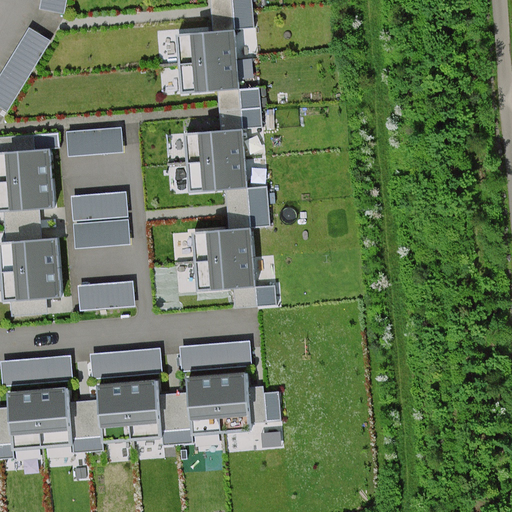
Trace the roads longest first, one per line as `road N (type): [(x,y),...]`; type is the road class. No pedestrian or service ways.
road 1 (residential): [(0,342),(249,323)]
road 2 (residential): [(500,0),(511,143)]
